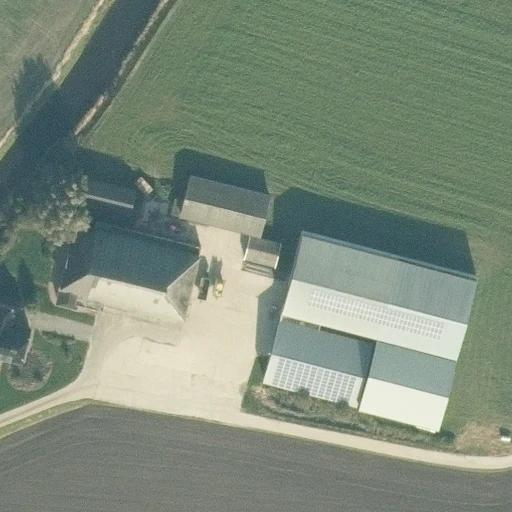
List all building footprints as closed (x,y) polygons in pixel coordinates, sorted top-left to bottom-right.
[(258,234),(268,195),(190,175),(180,215),(258,234)] [(129,213),(135,189),(86,177),(80,201),(129,213)] [(182,321),(200,247),(95,221),(92,233),(73,229),(59,287),(60,287),(56,302),(75,307),(76,303),(101,310),(103,302),(182,321)] [(320,319),(373,333),(455,355),(476,276),(302,230),(262,379),(437,424),(453,362),(318,327),(320,319)] [(274,266),(280,243),(249,235),(243,258),(274,266)] [(0,355),(20,361),(29,329),(12,324),(15,315),(16,316),(18,308),(0,303),(0,355)]
